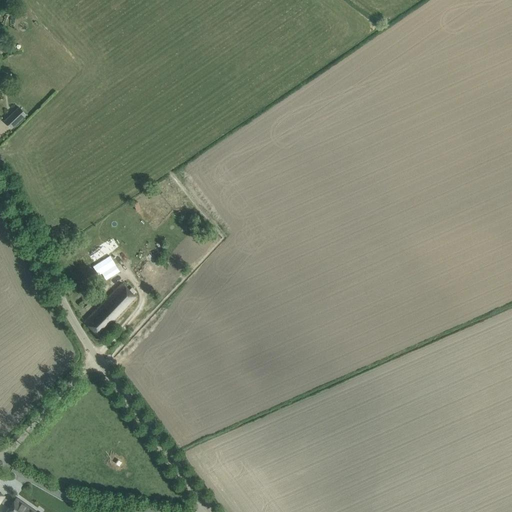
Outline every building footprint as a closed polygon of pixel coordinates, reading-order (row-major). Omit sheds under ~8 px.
[(37,80),(17,100),(27,110),(47,89),(37,80)] [(11,128),(18,122),(26,115),(19,107),(4,121),(11,128)] [(92,263),(119,249),(112,237),(86,251),(92,263)] [(150,276),(143,283),(148,288),(150,286),(152,287),(157,282),(150,276)] [(100,336),(137,298),(122,282),(84,321),(100,336)] [(37,511),(16,497),(6,511),(37,511)]
